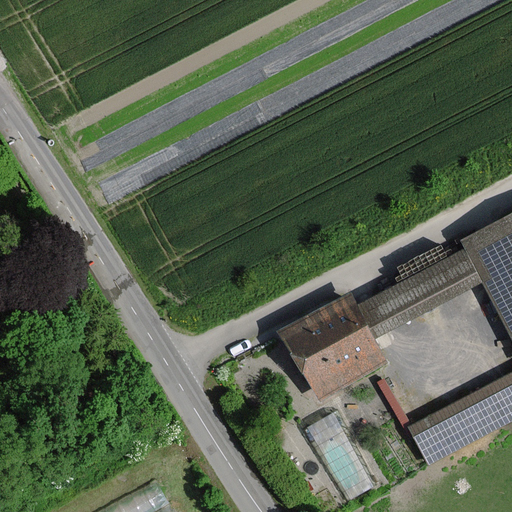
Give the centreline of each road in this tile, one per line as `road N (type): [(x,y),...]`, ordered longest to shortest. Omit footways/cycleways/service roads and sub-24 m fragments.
road 1 (unclassified): [(169,366),(511,180)]
road 2 (tertiary): [(169,366),(0,103)]
road 3 (tertiary): [(261,511),(169,366)]
